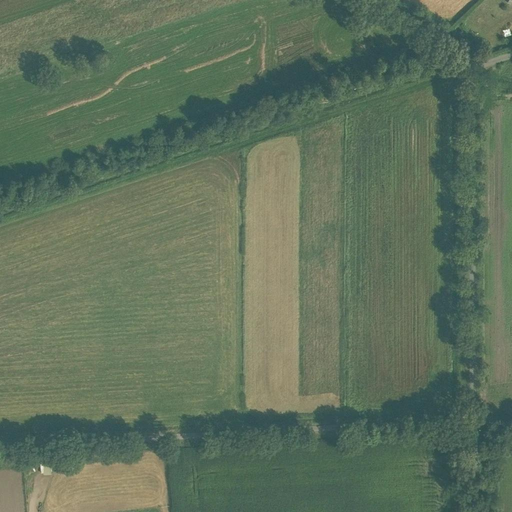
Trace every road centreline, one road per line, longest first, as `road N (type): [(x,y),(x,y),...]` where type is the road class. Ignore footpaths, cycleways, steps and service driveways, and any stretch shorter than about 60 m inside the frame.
road 1 (unclassified): [(0,443),(469,420)]
road 2 (unclassified): [(469,420),(469,65)]
